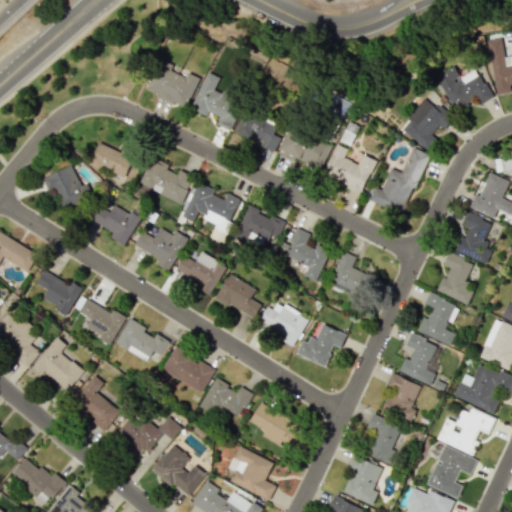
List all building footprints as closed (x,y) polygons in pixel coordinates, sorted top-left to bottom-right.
[(146,93),(187,106),(197,76),(186,72),(185,75),(156,65),(146,93)] [(433,76),(455,112),(476,99),(479,104),(492,97),(475,68),(459,78),(451,65),(433,76)] [(206,116),(207,112),(229,121),(239,96),(215,86),(219,77),(206,72),(190,109),(206,116)] [(400,129),(428,150),(436,139),(431,134),(438,125),(443,129),(450,120),(422,99),(400,129)] [(261,140),(259,146),(273,151),(279,136),(272,134),(276,125),(242,111),(235,129),(261,140)] [(329,145),(288,127),(277,153),(289,159),(290,156),(319,168),(329,145)] [(127,180),(140,152),(124,145),(121,152),(97,141),(88,162),(127,180)] [(362,192),(374,160),(361,154),(357,163),(343,158),(346,148),(334,143),(321,176),(362,192)] [(427,153),(411,147),(401,172),(389,168),(381,189),(374,186),(368,201),(404,215),(427,153)] [(181,202),(192,176),(178,170),(176,173),(166,169),(168,164),(151,157),(139,185),(181,202)] [(511,159),(494,158),(494,168),(501,169),(501,174),(511,174),(511,159)] [(42,177),(47,191),(54,188),(63,208),(92,196),(87,182),(80,185),(71,165),(42,177)] [(468,207),(493,217),(496,209),(510,214),(511,209),(511,202),(501,198),(508,180),(488,172),(478,196),(474,194),(468,207)] [(238,198),(225,192),(223,199),(212,194),(214,189),(195,181),(180,217),(192,222),(195,215),(227,227),(238,198)] [(123,245),(139,218),(114,203),(109,211),(98,204),(89,218),(112,232),(109,237),(123,245)] [(237,229),(274,243),(283,220),(269,215),(246,206),(237,229)] [(485,263),(492,247),(482,243),(490,221),(465,212),(460,225),(465,227),(455,251),(485,263)] [(159,259),(157,264),(169,270),(187,238),(175,230),(172,235),(159,227),(153,238),(141,231),(133,245),(159,259)] [(284,255),(297,261),(293,272),(316,281),(326,253),(304,245),(309,233),(295,227),(284,255)] [(0,259),(1,257),(27,271),(38,253),(0,231),(0,259)] [(351,267),(355,256),(341,250),(327,286),(359,299),(369,275),(351,267)] [(196,288),(210,295),(225,264),(199,252),(195,261),(182,255),(175,270),(199,282),(196,288)] [(436,291),(466,304),(472,291),(462,287),(473,263),(448,252),(442,266),(446,268),(436,291)] [(66,314),(82,287),(70,281),(68,284),(43,270),(35,283),(46,289),(41,299),(66,314)] [(253,318),(260,304),(250,299),(255,289),(227,274),(214,298),(253,318)] [(417,331),(449,345),(454,333),(447,330),(457,305),(427,293),(423,305),(431,309),(427,319),(422,317),(417,331)] [(84,329),(112,342),(125,315),(112,309),(111,311),(85,299),(79,313),(89,318),(84,329)] [(294,344),(308,319),(277,301),(272,309),(267,306),(257,322),(294,344)] [(18,317),(15,320),(7,313),(0,320),(0,344),(25,367),(40,351),(33,345),(41,337),(18,317)] [(152,350),(161,355),(169,339),(155,333),(153,337),(143,332),(146,326),(127,318),(115,345),(147,360),(152,350)] [(478,357),(507,369),(511,357),(511,326),(494,319),(478,357)] [(346,334),(321,324),(315,339),(305,335),(297,354),(324,366),(333,345),(340,348),(346,334)] [(398,371),(429,385),(435,373),(426,369),(436,344),(409,332),(404,345),(413,350),(409,359),(404,357),(398,371)] [(43,371),(68,391),(83,371),(59,352),(66,344),(55,336),(31,367),(41,375),(43,371)] [(161,370),(202,392),(214,369),(198,360),(198,359),(173,346),(161,370)] [(492,412),(500,390),(507,392),(511,379),(511,376),(477,364),(472,377),(462,373),(453,397),(492,412)] [(95,418),(91,422),(103,431),(120,409),(98,392),(105,383),(93,374),(72,401),(95,418)] [(420,385),(393,374),(379,409),(410,422),(415,409),(411,407),(420,385)] [(198,407),(216,416),(221,407),(239,416),(252,392),(239,386),(237,390),(214,378),(198,407)] [(265,430),(262,436),(290,450),(304,421),(260,400),(249,422),(265,430)] [(436,439),(469,453),(479,430),(488,433),(495,417),(470,407),(468,412),(461,409),(455,422),(445,418),(436,439)] [(181,426),(166,416),(157,429),(131,411),(115,434),(145,455),(161,432),(172,439),(181,426)] [(0,455),(4,450),(17,460),(25,450),(0,430),(0,455)] [(151,469),(187,497),(206,473),(194,464),(187,472),(181,467),(189,458),(172,444),(151,469)] [(269,499),(275,485),(264,480),(273,461),(238,445),(228,468),(234,470),(229,481),(269,499)] [(426,484),(456,497),(462,485),(454,482),(459,470),(470,474),(476,459),(443,445),(436,461),(435,461),(426,484)] [(342,492),(372,504),(377,491),(372,489),(382,466),(352,454),(346,468),(352,470),(342,492)] [(54,472),(50,477),(25,457),(10,475),(47,504),(65,481),(54,472)] [(190,505),(200,511),(259,511),(261,509),(232,490),(226,499),(215,493),(218,488),(205,480),(190,505)] [(404,511),(441,511),(442,511),(448,511),(454,500),(427,489),(426,493),(412,487),(405,503),(408,504),(404,511)] [(47,511),(97,511),(67,488),(47,511)] [(328,511),(359,511),(362,508),(335,496),(328,511)]
